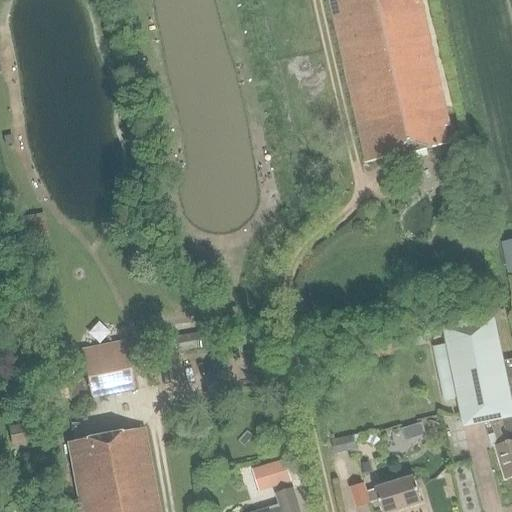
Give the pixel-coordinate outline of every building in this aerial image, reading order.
[(446,127),(450,126),(420,0),(328,0),(366,164),(450,145),(446,127)] [(45,223),(19,227),(22,248),(48,243),(45,223)] [(444,330),(447,346),(434,348),(445,401),(458,398),(464,428),(492,423),(499,447),(495,448),(502,468),(504,467),(508,481),(511,479),(511,361),(504,363),(495,319),(444,330)] [(197,335),(173,339),(175,354),(200,349),(197,335)] [(368,342),(372,359),(394,355),(390,337),(368,342)] [(91,400),(135,390),(124,341),(81,351),(91,400)] [(68,355),(39,359),(42,381),(46,380),(49,403),(84,399),(82,382),(65,384),(64,378),(71,377),(68,355)] [(30,425),(8,429),(11,448),(33,444),(30,425)] [(68,445),(80,511),(160,511),(145,430),(68,445)] [(354,437),(331,442),(333,451),(334,456),(357,451),(354,437)] [(285,461),(263,468),(270,491),(292,484),(288,471),(285,461)] [(369,464),(362,465),(364,475),(370,473),(369,464)] [(382,511),(396,511),(423,504),(415,479),(367,493),(364,485),(351,489),(357,509),(371,505),(370,504),(379,501),(382,511)] [(280,507),(264,511),(300,511),(294,490),(277,496),(280,507)]
